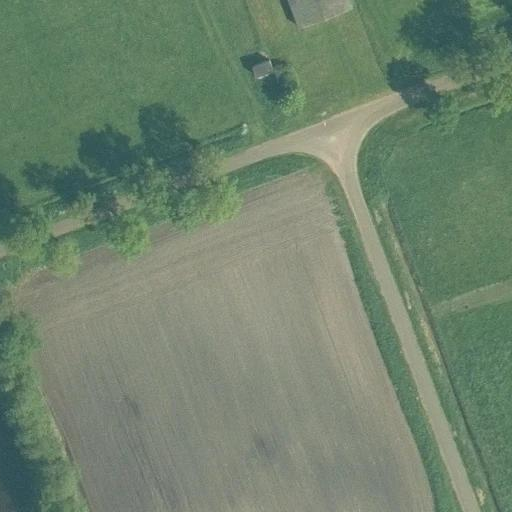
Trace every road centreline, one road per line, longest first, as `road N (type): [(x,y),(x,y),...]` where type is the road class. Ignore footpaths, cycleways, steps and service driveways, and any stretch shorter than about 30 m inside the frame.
road 1 (unclassified): [(471,511),(330,128)]
road 2 (unclassified): [(0,252),(330,128)]
road 3 (unclassified): [(330,128),(511,59)]
